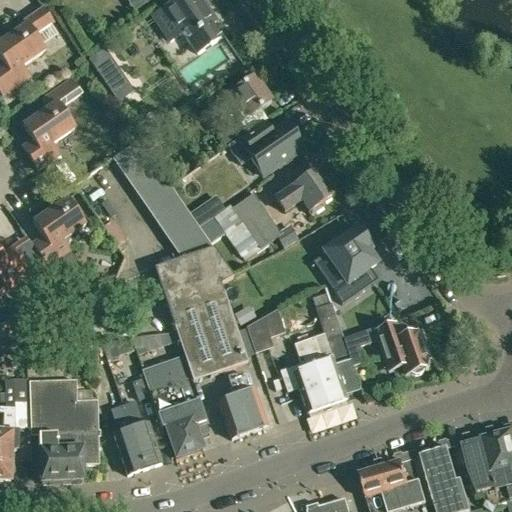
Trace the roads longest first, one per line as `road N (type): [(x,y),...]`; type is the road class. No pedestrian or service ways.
road 1 (tertiary): [(511,317),(454,284),(260,0)]
road 2 (tertiary): [(201,495),(419,417),(511,398)]
road 3 (residential): [(0,338),(132,299),(148,286),(153,250),(93,162)]
